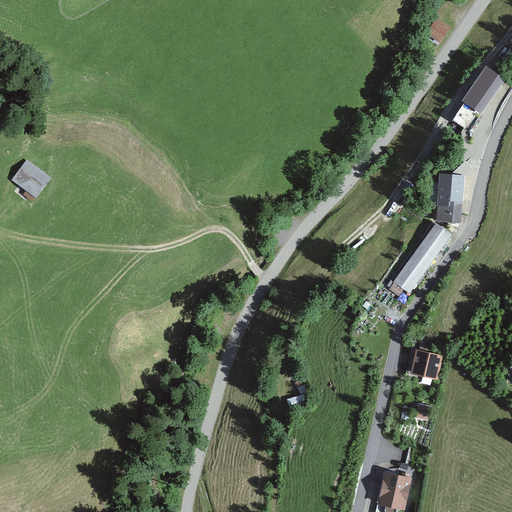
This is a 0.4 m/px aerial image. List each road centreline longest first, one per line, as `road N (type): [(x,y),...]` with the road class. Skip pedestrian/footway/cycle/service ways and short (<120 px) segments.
road 1 (unclassified): [(484,0),(403,117),(301,232),(241,318),(186,511)]
road 2 (unclassified): [(511,104),(472,224),(402,327),(357,511)]
road 3 (track): [(453,106),(377,219),(334,255),(293,327),(273,402)]
road 4 (track): [(0,228),(132,249),(226,231),(266,279)]
